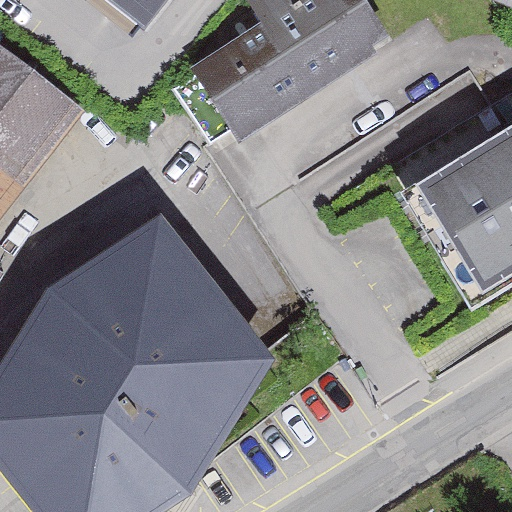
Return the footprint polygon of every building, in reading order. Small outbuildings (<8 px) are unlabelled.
[(166,0),(111,0),(145,26),(166,0)] [(289,36),(183,104),(217,156),(390,45),(361,0),(283,0),(271,8),(289,36)] [(0,180),(39,212),(104,132),(0,48),(0,180)] [(511,121),(405,187),(475,300),(511,277),(511,121)] [(0,259),(39,212),(0,180),(0,259)] [(0,378),(0,467),(36,511),(146,511),(198,477),(282,364),(172,210),(60,288),(0,378)]
